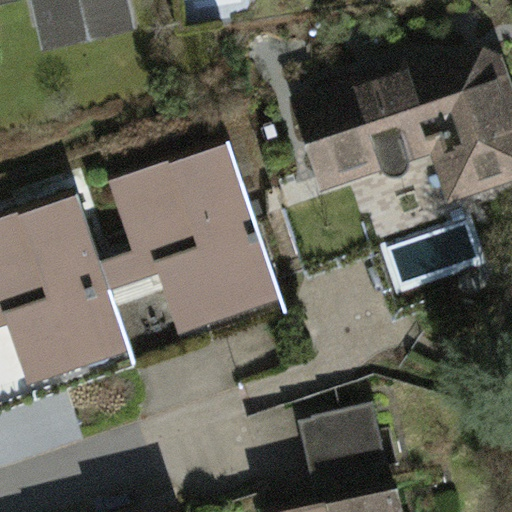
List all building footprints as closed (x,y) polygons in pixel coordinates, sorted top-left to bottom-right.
[(0,0),(0,1),(5,0),(36,0),(47,47),(131,29),(125,0),(0,0)] [(511,73),(462,54),(286,110),(314,197),(432,159),(452,221),(511,201),(511,73)] [(224,153),(105,188),(125,258),(100,265),(110,298),(152,285),(168,340),(270,310),(224,153)] [(72,209),(0,229),(0,339),(2,339),(16,389),(115,361),(72,209)] [(329,511),(323,511),(399,511),(376,418),(310,434),(329,511)]
